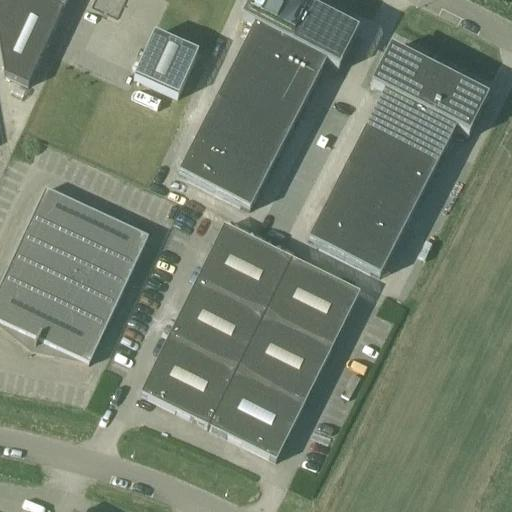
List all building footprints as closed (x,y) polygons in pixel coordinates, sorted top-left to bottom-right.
[(63,14),(69,0),(0,0),(0,64),(2,79),(27,90),(63,14)] [(356,36),(307,11),(285,0),(251,0),(240,23),(253,30),(177,177),(249,214),(267,179),(324,67),(337,73),(346,57),(356,36)] [(133,81),(177,101),(197,58),(153,38),(133,81)] [(486,103),(389,53),(370,90),(383,97),(307,244),(379,281),(454,133),(467,140),(486,103)] [(32,351),(33,351),(34,352),(37,346),(54,353),(52,360),(82,366),(88,369),(147,242),(44,194),(0,288),(0,331),(15,343),(19,337),(35,345),(32,351)] [(275,467),(331,354),(359,298),(223,231),(139,399),(275,467)]
